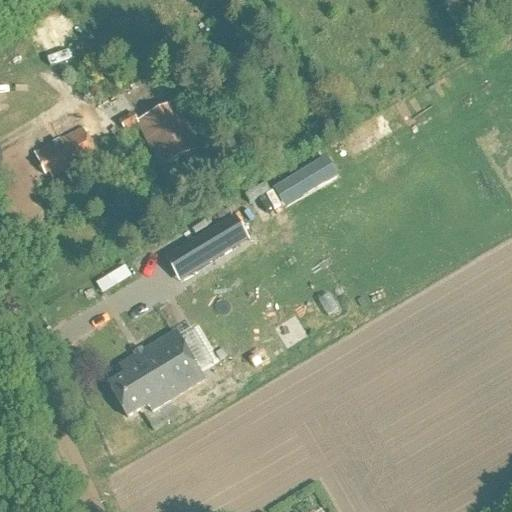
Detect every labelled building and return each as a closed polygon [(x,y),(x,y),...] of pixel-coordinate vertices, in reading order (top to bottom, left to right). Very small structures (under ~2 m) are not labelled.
[(177,103),(137,123),(161,169),(201,150),(177,103)] [(125,135),(139,127),(132,116),(119,124),(125,135)] [(77,133),(33,154),(44,175),(48,173),(51,179),(66,172),(64,169),(71,166),(74,167),(90,160),(77,133)] [(337,179),(325,160),(273,191),(280,203),(319,179),(324,187),(337,179)] [(232,220),(165,261),(179,284),(246,243),(232,220)] [(178,332),(120,366),(126,375),(109,385),(130,420),(151,407),(155,414),(208,382),(178,332)]
